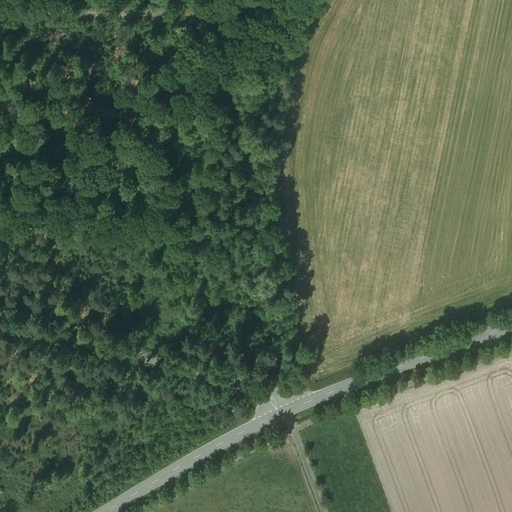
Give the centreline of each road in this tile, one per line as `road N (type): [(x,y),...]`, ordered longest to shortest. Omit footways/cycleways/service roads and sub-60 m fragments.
road 1 (track): [(126,354),(252,0)]
road 2 (tertiary): [(0,323),(257,387),(279,413)]
road 3 (tertiary): [(279,413),(511,324)]
road 4 (tertiary): [(103,511),(279,413)]
